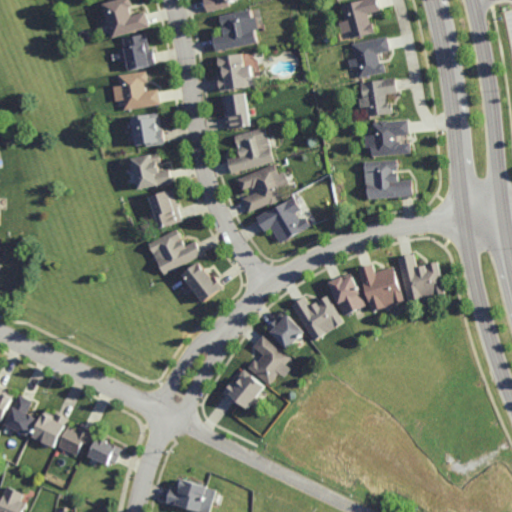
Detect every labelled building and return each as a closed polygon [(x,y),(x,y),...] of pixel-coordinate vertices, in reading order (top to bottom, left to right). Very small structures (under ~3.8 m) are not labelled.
[(131,17),(146,13),(150,27),(113,39),(102,5),(119,0),(130,0),(133,7),(129,8),(131,17)] [(209,12),(205,0),(238,0),(229,3),(230,6),(209,12)] [(378,0),(382,11),(368,15),(371,24),(373,23),(376,32),(352,38),(343,6),(363,0),(378,0)] [(253,19),(256,18),(259,30),(255,31),(258,44),(216,53),(213,38),(223,36),(221,29),(227,28),(227,25),(221,26),(219,17),(251,10),(253,19)] [(150,51),(153,51),(157,66),(130,72),(127,61),(120,63),(118,53),(125,51),(125,49),(123,39),(147,34),(150,51)] [(381,63),(385,62),(387,73),(360,78),(358,68),(351,70),(349,60),(356,59),(353,44),(389,37),(392,52),(379,54),(381,63)] [(245,68),(251,67),(253,77),(255,86),(221,93),(218,78),(222,77),(218,58),(242,53),(245,68)] [(146,92),(159,90),(162,106),(125,111),(119,76),(147,72),(149,82),(145,83),(146,92)] [(389,104),(393,104),(394,113),(370,117),(368,108),(361,109),(360,98),(364,98),(362,83),(397,78),(399,93),(388,95),(389,104)] [(232,131),(232,130),(228,130),(223,97),(246,93),(252,128),(232,131)] [(162,130),(164,130),(166,145),(137,150),(132,118),(159,114),(162,130)] [(410,136),(398,137),(398,143),(401,143),(402,144),(412,143),(412,154),(373,158),(372,149),(367,149),(366,136),(375,135),(374,124),(380,123),(380,122),(389,121),(389,122),(409,121),(410,136)] [(275,163),(232,175),(228,161),(240,158),(238,150),(243,149),(242,145),(238,147),(235,138),(266,129),(275,163)] [(160,172),(170,170),(173,184),(158,188),(159,189),(139,193),(132,160),(160,154),(162,163),(158,164),(160,172)] [(399,172),(394,172),(394,174),(399,174),(399,181),(413,180),(414,194),(369,198),(368,183),(367,183),(365,163),(398,161),(399,172)] [(279,174),(291,170),(295,180),(284,184),(284,185),(279,188),(283,196),(278,198),(279,199),(271,203),(270,201),(249,210),(243,196),(257,190),(255,185),(252,186),(251,185),(242,188),(239,180),(276,165),(279,174)] [(160,227),(149,194),(172,186),(183,219),(160,227)] [(297,211),(301,218),(306,215),(311,224),(282,242),(272,225),(265,229),(257,215),(269,207),(270,209),(295,194),(303,207),(297,211)] [(179,230),(181,234),(180,234),(181,236),(177,238),(178,240),(182,238),(185,244),(195,239),(202,253),(164,273),(158,261),(156,262),(151,253),(154,252),(149,242),(177,227),(179,230)] [(426,263),(427,268),(429,267),(428,263),(439,260),(446,292),(424,298),(424,296),(409,300),(399,256),(414,252),(417,265),(426,263)] [(205,267),(208,265),(212,270),(209,272),(212,275),(215,273),(223,284),(203,300),(182,272),(199,259),(205,267)] [(376,271),(394,265),(406,300),(373,310),(359,266),(373,262),(376,271)] [(358,284),(359,284),(360,286),(359,286),(367,304),(345,314),(330,280),(343,274),(344,276),(353,272),(358,284)] [(306,295),(312,304),(318,300),(320,304),(322,303),(320,300),(329,294),(346,321),(316,340),(293,303),(306,295)] [(306,330),(288,347),(268,327),(278,317),(280,319),(288,311),(306,330)] [(287,363),(292,367),(286,376),(280,372),(271,383),(249,366),(255,358),(259,361),(264,353),(255,345),(264,334),(293,356),(287,363)] [(266,385),(257,396),(260,399),(256,405),(253,403),(248,408),(241,402),(239,404),(223,391),(233,380),(234,381),(245,368),(266,385)] [(1,420),(0,419),(0,385),(4,387),(4,388),(14,393),(1,420)] [(32,400),(27,412),(35,416),(27,434),(3,423),(12,405),(13,406),(19,394),(32,400)] [(54,415),(56,411),(69,418),(54,447),(31,435),(34,431),(32,430),(34,427),(35,427),(43,411),(44,412),(45,410),(54,415)] [(81,427),(82,425),(95,430),(89,443),(83,441),(78,454),(58,446),(68,424),(76,427),(77,426),(81,427)] [(109,440),(108,441),(112,443),(113,442),(123,447),(115,462),(111,460),(108,465),(88,454),(98,436),(100,437),(101,435),(109,440)] [(205,496),(206,497),(205,499),(204,499),(201,511),(167,501),(171,488),(178,490),(181,478),(208,486),(205,496)] [(21,511),(0,511),(0,499),(6,485),(23,492),(19,500),(25,502),(21,511)]
